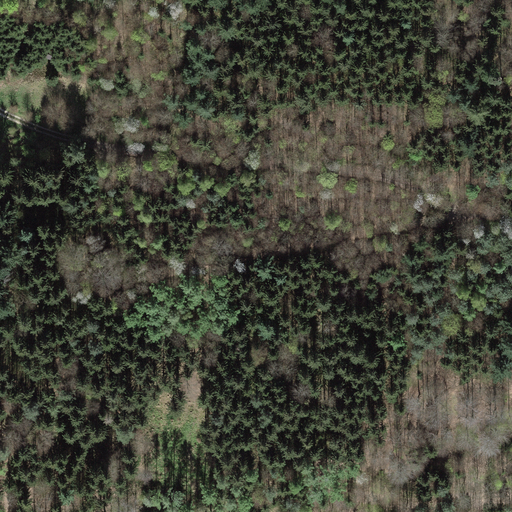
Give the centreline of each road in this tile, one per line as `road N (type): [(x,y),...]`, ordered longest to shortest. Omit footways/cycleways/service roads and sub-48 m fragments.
road 1 (track): [(353,511),(434,364),(464,216),(302,242),(0,310)]
road 2 (track): [(0,106),(112,147),(375,171),(464,216),(511,215)]
